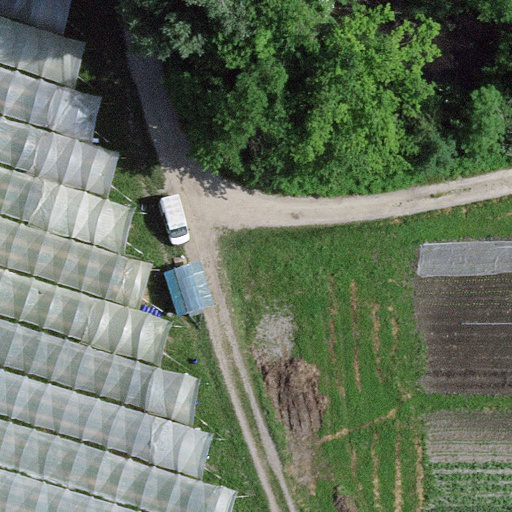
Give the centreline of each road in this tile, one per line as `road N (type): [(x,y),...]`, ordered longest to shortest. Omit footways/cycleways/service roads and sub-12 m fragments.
road 1 (track): [(511,190),(284,212),(241,210),(199,194),(176,156),(139,0)]
road 2 (track): [(199,194),(229,357),(285,511)]
